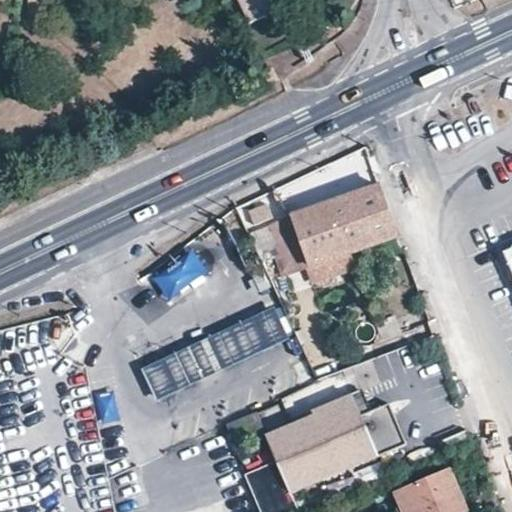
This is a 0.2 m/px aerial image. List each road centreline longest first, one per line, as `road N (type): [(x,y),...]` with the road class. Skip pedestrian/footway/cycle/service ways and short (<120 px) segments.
road 1 (primary): [(0,288),(408,95)]
road 2 (unclassified): [(408,95),(415,194),(511,485)]
road 3 (primary): [(354,90),(0,259)]
